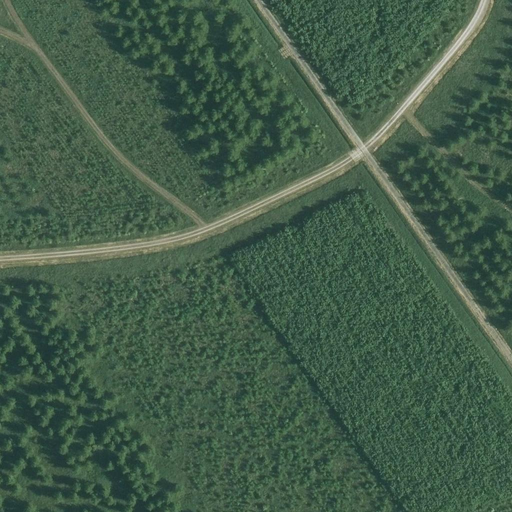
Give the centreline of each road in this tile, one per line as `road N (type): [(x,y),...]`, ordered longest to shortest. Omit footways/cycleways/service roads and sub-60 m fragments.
road 1 (track): [(485,0),(459,44),(362,152),(166,242),(0,259)]
road 2 (track): [(511,363),(256,0)]
